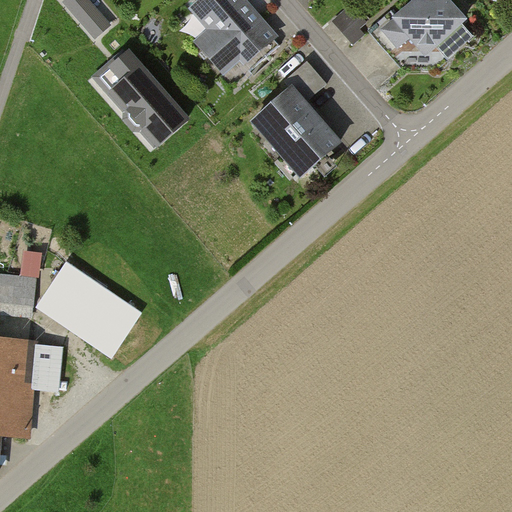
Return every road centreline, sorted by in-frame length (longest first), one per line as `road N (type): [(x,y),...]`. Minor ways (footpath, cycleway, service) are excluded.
road 1 (unclassified): [(0,498),(411,145)]
road 2 (residential): [(284,0),(411,145)]
road 3 (unclassified): [(411,145),(511,57)]
